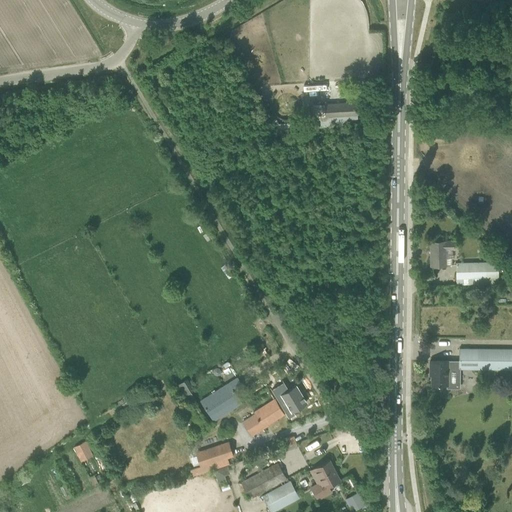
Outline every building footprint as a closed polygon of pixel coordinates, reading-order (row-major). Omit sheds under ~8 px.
[(357,114),(357,102),(326,104),(326,116),(357,114)] [(446,241),(446,243),(431,243),(431,265),(443,265),(454,265),(454,250),(454,241),(446,241)] [(498,262),(492,263),(456,264),(457,278),(457,284),(499,283),(498,262)] [(431,371),(432,385),(448,385),(449,368),(459,368),(511,369),(511,349),(458,348),(459,361),(448,361),(429,361),(429,371),(431,371)] [(188,379),(178,386),(184,396),(194,390),(188,379)] [(229,382),(228,383),(201,400),(210,415),(239,397),(229,382)] [(283,393),(274,399),(284,414),(291,410),(292,411),(307,402),(296,385),(283,393)] [(251,434),(284,414),(274,399),(254,411),(255,413),(243,420),(251,434)] [(296,442),(294,435),(280,440),(282,447),(295,442),(296,442)] [(86,440),(74,447),(81,461),(93,455),(86,440)] [(200,465),(232,455),(228,441),(196,452),(200,465)] [(297,447),(295,442),(282,447),(284,452),(297,447)] [(340,479),(329,460),(311,470),(318,483),(311,486),(318,499),(332,491),(328,485),(340,479)] [(287,479),(278,462),(241,482),(250,498),(287,479)] [(225,478),(224,474),(229,472),(227,465),(214,470),(218,481),(225,478)] [(271,511),(300,497),(291,480),(263,495),(271,511)] [(358,492),(348,498),(352,505),(355,510),(365,505),(358,492)]
